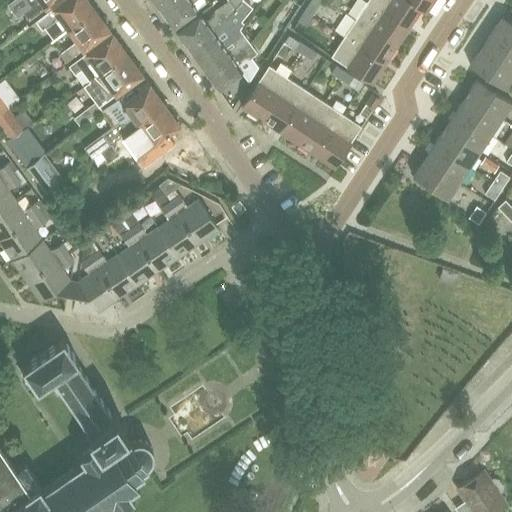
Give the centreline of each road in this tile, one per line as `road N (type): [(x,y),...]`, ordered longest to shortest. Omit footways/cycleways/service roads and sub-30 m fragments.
road 1 (residential): [(0,310),(107,332),(123,327),(278,221)]
road 2 (residential): [(320,239),(405,113),(402,86),(461,0)]
road 3 (residential): [(351,511),(333,479),(320,239)]
road 4 (residential): [(278,221),(124,0)]
road 5 (residential): [(370,511),(421,473),(511,380)]
